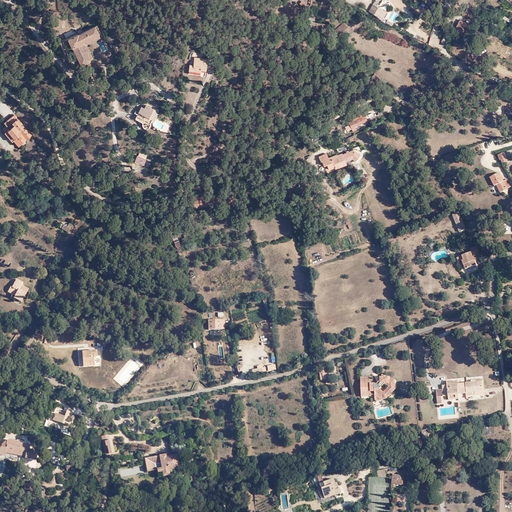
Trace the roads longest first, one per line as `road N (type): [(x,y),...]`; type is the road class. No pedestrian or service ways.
road 1 (residential): [(511,252),(499,255),(490,308),(262,380),(112,406),(55,385),(25,361),(0,358)]
road 2 (unclassified): [(459,63),(403,105),(390,90),(230,179),(125,203),(96,196),(67,171),(47,121),(0,85)]
